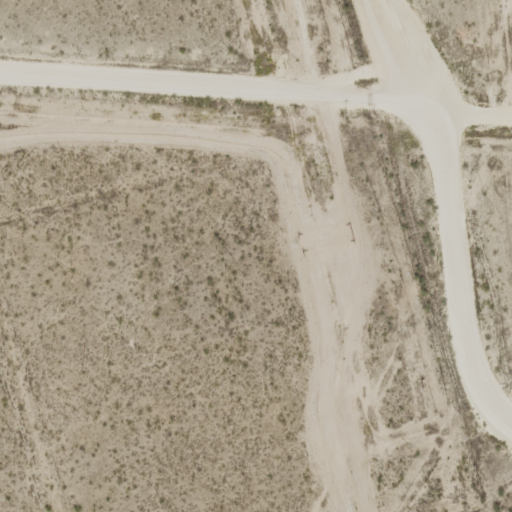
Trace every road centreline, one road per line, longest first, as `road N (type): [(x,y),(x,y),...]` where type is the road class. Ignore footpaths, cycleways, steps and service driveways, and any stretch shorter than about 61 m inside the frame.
road 1 (track): [(511,427),(484,429),(444,354),(435,279),(346,0)]
road 2 (track): [(370,84),(0,62)]
road 3 (track): [(0,372),(5,227),(26,112),(19,64)]
